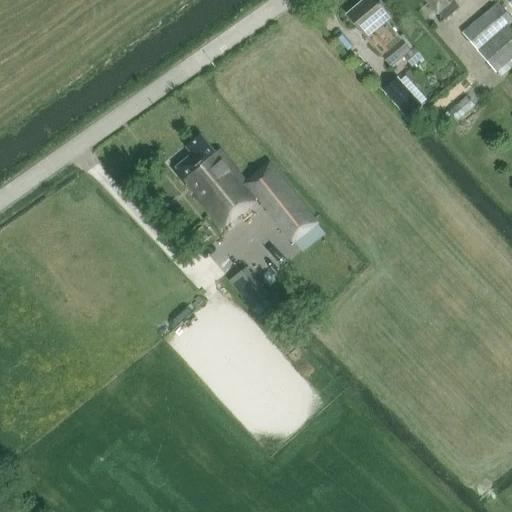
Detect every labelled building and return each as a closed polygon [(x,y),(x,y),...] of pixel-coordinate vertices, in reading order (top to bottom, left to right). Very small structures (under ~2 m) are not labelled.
[(391,17),(380,4),(379,3),(375,0),(363,0),(347,14),(347,15),(348,14),(368,36),(373,32),(388,48),(384,52),(394,64),(411,49),(386,22),(391,17)] [(459,7),(452,0),(427,0),(438,12),(439,11),(446,19),(459,7)] [(463,32),(478,50),(511,21),(511,17),(499,2),(463,32)] [(511,68),(511,63),(510,61),(511,58),(511,29),(509,26),(478,51),(496,73),(498,72),(501,77),(511,68)] [(397,77),(382,90),(407,119),(422,105),(397,77)] [(219,151),(215,154),(201,136),(187,148),(192,155),(174,170),(221,228),(259,198),(294,240),(317,220),(270,164),(247,183),(219,151)] [(264,299),(252,309),(258,316),(270,306),(264,299)]
